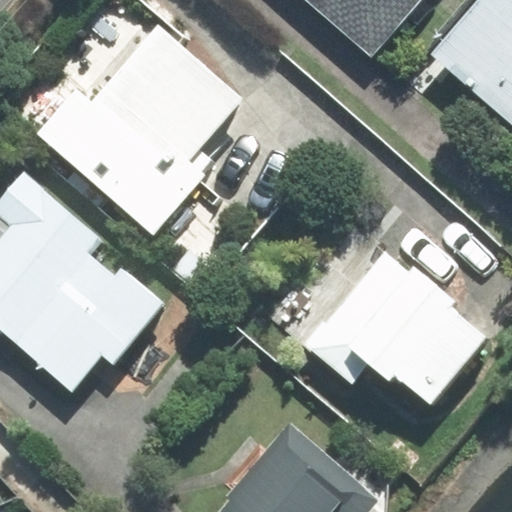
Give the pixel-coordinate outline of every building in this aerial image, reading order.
[(441,0),(324,0),(391,58),(441,0)] [(511,0),(500,0),(438,71),(511,134),(511,0)] [(140,3),(36,121),(165,236),(221,173),(205,158),(253,104),(140,3)] [(38,177),(0,221),(0,319),(95,400),(181,300),(38,177)] [(400,251),(319,344),(427,438),(508,345),(400,251)] [(297,419),(212,511),(366,511),(382,496),(297,419)]
